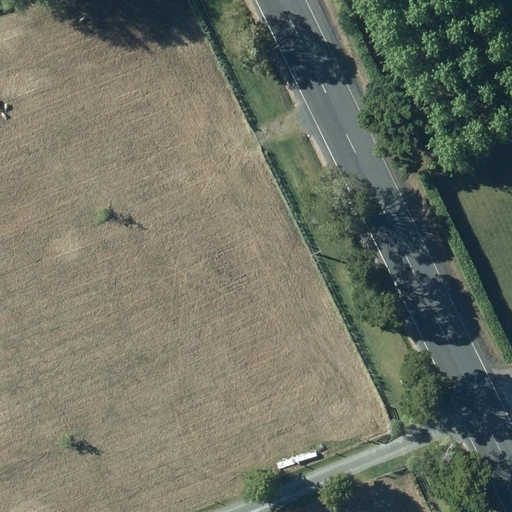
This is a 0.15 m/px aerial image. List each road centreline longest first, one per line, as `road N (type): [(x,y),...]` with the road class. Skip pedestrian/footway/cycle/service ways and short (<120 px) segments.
road 1 (unclassified): [(511,467),(285,0)]
road 2 (unknown): [(63,511),(455,350),(511,311)]
